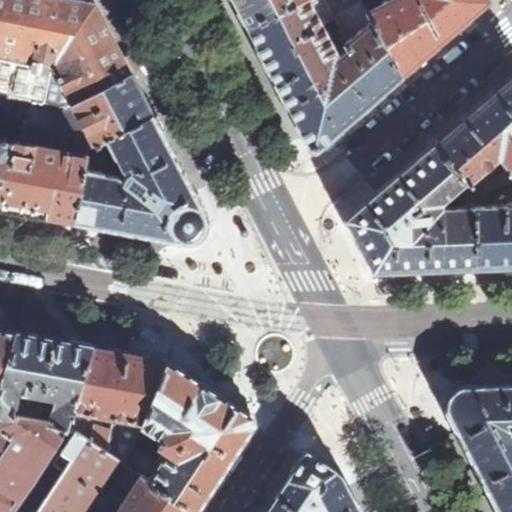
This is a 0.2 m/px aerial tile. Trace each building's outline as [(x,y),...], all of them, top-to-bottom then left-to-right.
[(73,100),(131,70),(116,41),(95,1),(89,0),(0,0),(0,52),(32,58),(31,65),(30,67),(47,70),(49,61),(53,61),(73,100)] [(234,0),(247,24),(277,9),(293,0),(234,0)] [(293,0),(277,9),(247,24),(273,74),(311,147),(312,147),(313,148),(315,148),(316,148),(340,127),(383,90),(402,74),(373,18),(348,40),(346,42),(349,47),(339,55),(322,24),(309,0),(293,0)] [(348,40),(373,18),(369,10),(363,0),(309,0),(322,24),(335,17),(348,40)] [(363,0),(369,10),(385,2),(385,0),(363,0)] [(385,0),(385,2),(369,10),(373,18),(402,74),(417,62),(416,62),(442,39),(421,0),(385,0)] [(421,0),(442,39),(487,0),(421,0)] [(0,92),(63,103),(73,100),(53,61),(49,61),(47,70),(30,67),(31,65),(0,58),(0,92)] [(95,142),(153,112),(133,72),(132,72),(131,70),(73,100),(95,142)] [(511,74),(435,141),(466,177),(469,180),(499,154),(511,167),(511,74)] [(89,145),(95,142),(73,100),(63,103),(0,92),(0,205),(8,207),(8,206),(17,207),(17,208),(75,220),(89,145)] [(162,127),(153,112),(95,142),(89,145),(75,220),(156,235),(175,238),(180,240),(181,238),(183,239),(187,239),(192,239),(195,238),(199,237),(198,236),(201,234),(203,232),(204,229),(206,226),(207,222),(206,222),(206,219),(206,216),(205,213),(203,210),(204,210),(203,209),(204,208),(197,195),(162,127)] [(466,177),(435,141),(347,217),(373,268),(477,264),(475,204),(466,205),(443,205),(442,197),(451,190),(466,177)] [(511,168),(475,187),(475,204),(487,204),(487,190),(508,178),(511,178),(511,168)] [(466,205),(475,204),(475,187),(474,186),(469,180),(466,177),(451,190),(454,193),(460,188),(465,194),(466,205)] [(475,204),(477,264),(511,262),(511,202),(487,204),(475,204)] [(0,380),(17,329),(0,326),(0,380)] [(66,425),(67,425),(72,410),(92,345),(91,344),(91,343),(88,342),(88,344),(71,341),(72,340),(19,330),(17,329),(0,380),(0,409),(6,411),(14,412),(20,394),(55,400),(48,415),(66,425)] [(72,410),(143,422),(169,359),(168,358),(168,357),(93,343),(93,345),(92,345),(72,410)] [(142,473),(197,508),(244,437),(245,435),(244,435),(251,425),(252,425),(253,423),(253,424),(255,421),(253,413),(251,411),(250,411),(249,410),(249,411),(237,404),(237,403),(236,402),(235,401),(235,400),(224,393),(223,393),(220,391),(219,392),(217,390),(216,389),(206,382),(206,383),(205,382),(202,381),(203,380),(201,378),(173,359),(172,360),(170,358),(169,359),(143,422),(164,436),(160,443),(169,449),(160,462),(134,445),(126,462),(142,473)] [(511,511),(511,379),(463,383),(458,385),(454,387),(450,392),(447,397),(446,401),(447,406),(448,412),(475,465),(500,511),(511,511)] [(143,422),(72,410),(67,425),(73,429),(85,437),(119,458),(126,462),(134,445),(143,422)] [(0,511),(11,511),(46,457),(66,425),(48,415),(14,412),(6,411),(0,420),(0,422),(0,423),(0,511)] [(66,425),(46,457),(66,469),(74,456),(61,449),(73,429),(67,425),(66,425)] [(74,456),(85,437),(73,429),(61,449),(74,456)] [(66,469),(36,511),(83,511),(92,499),(119,458),(85,437),(74,456),(66,469)] [(361,511),(348,485),(342,474),(341,475),(335,469),(336,468),(334,467),(334,466),(331,464),(329,464),(312,453),(312,452),(310,451),(308,449),(306,449),(306,450),(306,449),(264,511),(361,511)] [(119,458),(92,499),(100,504),(97,508),(102,511),(116,511),(142,473),(126,462),(119,458)] [(194,511),(197,508),(142,473),(116,511),(194,511)]
